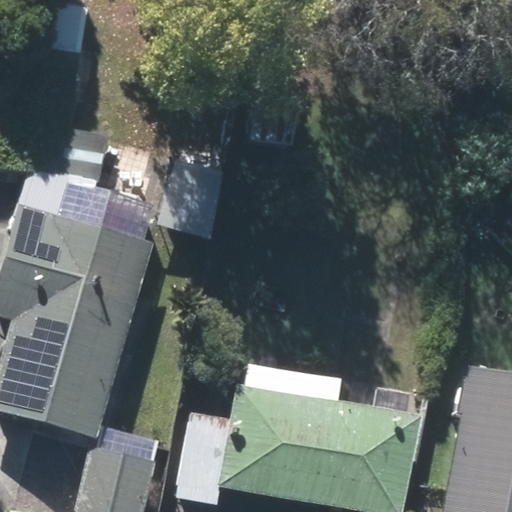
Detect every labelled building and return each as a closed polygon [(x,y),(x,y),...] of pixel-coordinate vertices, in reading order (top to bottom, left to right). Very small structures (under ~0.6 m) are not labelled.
[(62,135),(75,61),(15,52),(0,144),(0,168),(88,183),(95,141),(62,135)] [(0,354),(0,416),(89,443),(146,252),(15,213),(0,263),(0,321),(9,324),(0,354)] [(511,511),(511,373),(474,366),(444,511),(511,511)] [(232,394),(213,492),(316,511),(388,511),(405,427),(232,394)] [(137,511),(147,471),(85,456),(71,511),(137,511)]
